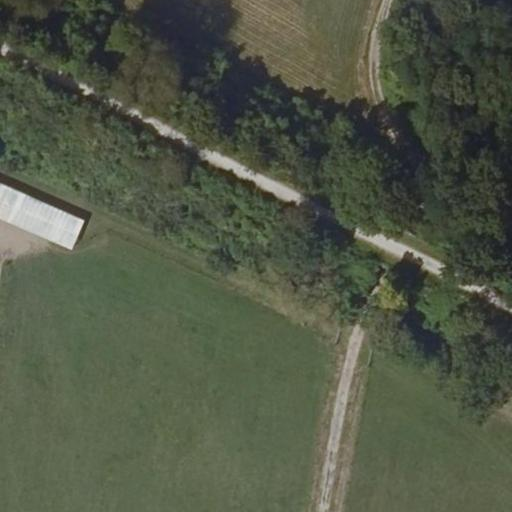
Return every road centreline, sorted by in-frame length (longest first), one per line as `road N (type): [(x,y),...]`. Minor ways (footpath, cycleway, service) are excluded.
road 1 (track): [(330,511),(356,348),(435,155)]
road 2 (track): [(435,155),(393,16),(397,0)]
